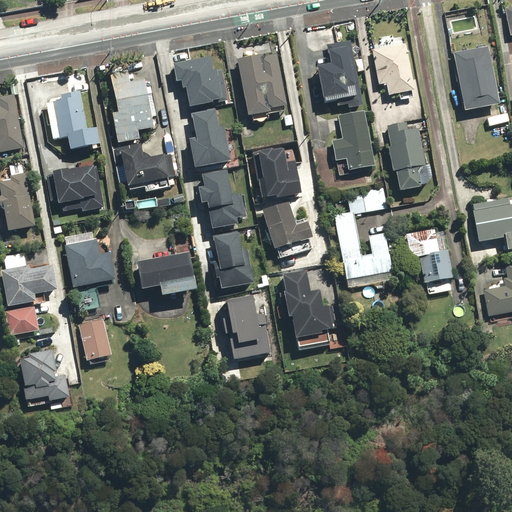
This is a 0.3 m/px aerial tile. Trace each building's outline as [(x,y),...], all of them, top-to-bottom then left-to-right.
[(364,107),(350,42),(327,47),(331,65),(317,68),(325,105),(347,101),(349,110),(364,107)] [(407,45),(373,50),(379,85),(386,84),(388,97),(414,93),(407,45)] [(489,45),(454,52),(465,111),(500,104),(489,45)] [(261,55),(237,59),(247,118),(269,114),(269,111),(286,108),(277,57),(262,60),(261,55)] [(212,59),(169,69),(172,83),(180,81),(186,108),(221,100),(212,59)] [(128,72),(112,74),(118,112),(113,113),(117,144),(139,141),(138,133),(153,131),(151,116),(157,115),(153,86),(146,87),(145,83),(130,85),(128,72)] [(81,96),(81,92),(59,96),(60,102),(46,104),(51,140),(67,138),(70,153),(100,148),(97,130),(87,132),(81,96)] [(0,154),(23,150),(13,95),(0,97),(0,154)] [(193,141),(183,143),(189,171),(226,163),(216,109),(188,115),(193,141)] [(376,168),(365,112),(338,117),(343,141),(331,143),(335,162),(345,160),(348,173),(376,168)] [(407,123),(388,127),(392,147),(388,148),(392,172),(397,172),(400,192),(424,188),(433,177),(425,167),(419,130),(409,132),(407,123)] [(142,144),(120,148),(126,189),(174,182),(170,156),(152,159),(144,153),(142,144)] [(288,165),(283,147),(251,154),(262,199),(274,197),(275,201),(304,194),(297,163),(288,165)] [(97,166),(90,167),(51,173),(52,177),(47,178),(53,217),(104,209),(97,166)] [(36,228),(24,175),(10,178),(11,182),(0,183),(0,187),(1,196),(0,197),(0,207),(3,210),(8,233),(36,228)] [(194,182),(203,235),(231,230),(229,221),(235,220),(231,195),(225,196),(221,177),(194,182)] [(511,202),(511,199),(472,206),(478,243),(505,238),(507,253),(511,252),(511,202)] [(295,225),(289,204),(263,211),(273,251),(312,241),(307,222),(295,225)] [(384,234),(369,237),(373,256),(362,258),(353,212),(334,216),(349,290),(394,281),(384,234)] [(435,229),(406,235),(411,259),(417,258),(423,285),(426,284),(428,296),(452,291),(450,281),(453,280),(443,232),(436,233),(435,229)] [(96,233),(65,237),(67,245),(63,246),(71,290),(114,282),(109,253),(104,254),(103,246),(98,247),(96,233)] [(231,239),(204,244),(215,297),(248,291),(240,254),(234,255),(231,239)] [(23,253),(3,257),(6,271),(1,272),(8,308),(33,303),(36,302),(35,296),(57,291),(52,265),(31,269),(30,266),(26,267),(23,253)] [(189,255),(137,263),(142,291),(160,288),(162,299),(195,294),(189,255)] [(511,266),(505,267),(507,279),(503,280),(505,286),(483,290),(488,318),(511,313),(511,266)] [(307,272),(283,276),(286,292),(283,293),(288,318),(291,317),(295,340),(321,336),(321,333),(338,330),(334,307),(323,309),(320,292),(310,293),(307,272)] [(33,303),(8,308),(4,309),(9,336),(39,330),(33,303)] [(246,306),(220,310),(225,341),(220,342),(225,369),(263,362),(258,331),(251,333),(246,306)] [(96,313),(77,318),(86,362),(111,357),(104,319),(97,321),(96,313)] [(57,373),(53,350),(29,354),(30,359),(20,361),(27,409),(70,402),(66,377),(55,379),(54,374),(57,373)]
